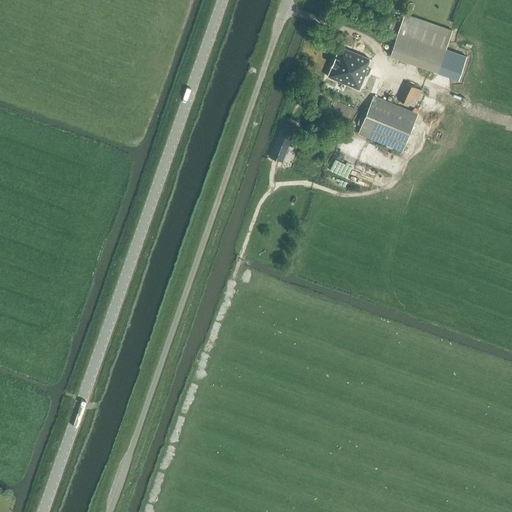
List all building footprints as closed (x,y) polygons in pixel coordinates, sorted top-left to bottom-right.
[(398,33),(390,56),(457,79),(464,56),(445,50),(452,31),(405,15),(398,33)] [(328,76),(327,77),(328,77),(359,89),(368,68),(366,67),(369,59),(340,47),(341,47),(340,46),(339,47),(339,48),(335,57),(335,58),(332,65),(332,66),(328,76)] [(398,100),(414,107),(422,90),(406,83),(398,100)] [(370,103),(358,133),(402,151),(418,113),(386,100),(374,95),(370,103)] [(269,157),(282,162),(295,127),(283,122),(269,157)] [(335,177),(341,180),(344,173),(338,170),(335,177)]
